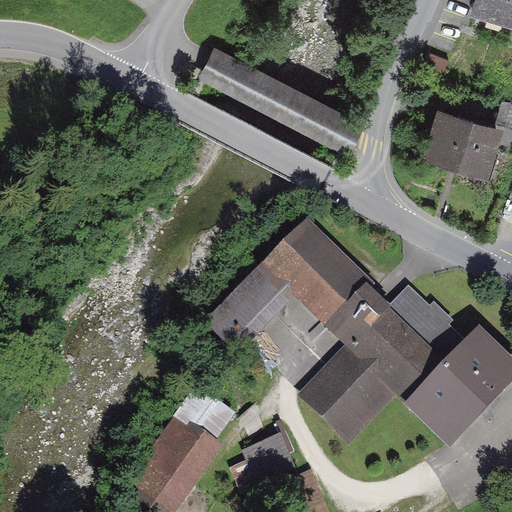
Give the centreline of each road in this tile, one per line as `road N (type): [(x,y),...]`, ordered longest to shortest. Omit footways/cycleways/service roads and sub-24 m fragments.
road 1 (tertiary): [(358,200),(73,51),(0,35)]
road 2 (residential): [(425,0),(377,115),(358,200)]
road 3 (tertiary): [(511,278),(358,200)]
